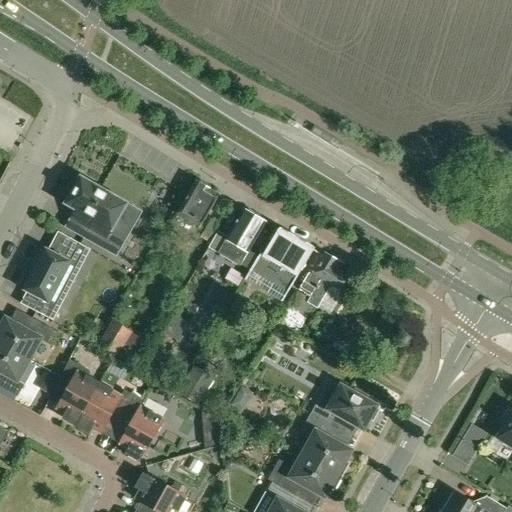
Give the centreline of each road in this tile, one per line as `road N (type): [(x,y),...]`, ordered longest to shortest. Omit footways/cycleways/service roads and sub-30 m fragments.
road 1 (primary): [(0,0),(487,304)]
road 2 (primary): [(504,277),(211,101),(71,0)]
road 3 (residential): [(370,263),(122,116)]
road 4 (unclassified): [(370,511),(487,304)]
road 5 (residential): [(101,511),(111,493),(109,467),(0,405)]
road 6 (unclassified): [(0,237),(61,119)]
